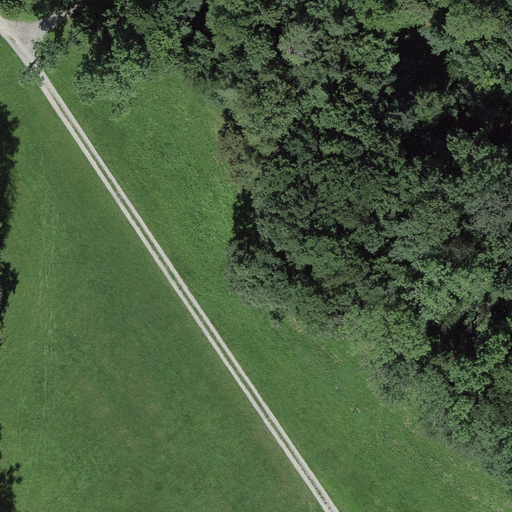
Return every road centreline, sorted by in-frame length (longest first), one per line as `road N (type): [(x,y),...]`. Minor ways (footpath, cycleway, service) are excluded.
road 1 (track): [(328,511),(37,67),(0,24)]
road 2 (track): [(37,67),(152,0)]
